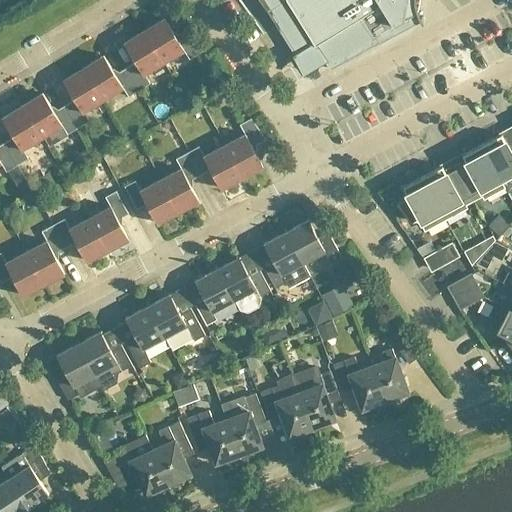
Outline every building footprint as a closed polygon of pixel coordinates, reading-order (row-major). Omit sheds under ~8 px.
[(257,0),(267,14),(295,59),(315,47),(330,71),(419,23),(421,27),(422,26),(420,22),(419,19),(417,15),(416,12),(415,8),(415,5),(415,1),(414,0),(257,0)] [(164,20),(144,32),(163,64),(183,52),(189,61),(202,53),(187,32),(175,39),(164,20)] [(139,92),(149,85),(144,76),(163,64),(144,32),(124,44),(135,64),(125,70),(139,92)] [(128,99),(139,92),(125,70),(114,77),(103,57),(83,70),(102,102),(122,90),(128,99)] [(88,123),(83,114),(102,102),(83,70),(63,82),(74,101),(64,107),(78,130),(88,123)] [(67,136),(78,130),(64,107),(53,114),(42,95),(22,107),(41,139),(61,127),(67,136)] [(22,107),(2,119),(14,138),(3,145),(17,167),(27,160),(22,151),(41,139),(22,107)] [(244,136),(224,147),(242,180),(262,169),(252,149),(265,142),(250,120),(239,126),(244,136)] [(501,136),(481,146),(500,181),(511,174),(511,151),(510,153),(501,136)] [(0,164),(6,174),(17,167),(3,145),(0,146),(0,164)] [(471,174),(461,179),(472,201),(482,195),(484,199),(504,188),(500,181),(481,146),(462,157),(471,174)] [(198,148),(187,154),(199,177),(210,171),(221,191),(242,180),(224,147),(203,158),(198,148)] [(180,170),(160,181),(178,214),(198,203),(188,183),(199,177),(187,154),(175,161),(180,170)] [(462,206),(472,201),(461,179),(451,185),(442,168),(422,178),(444,220),(464,209),(462,206)] [(425,230),(444,220),(422,178),(402,189),(408,199),(397,205),(411,223),(419,219),(425,230)] [(178,214),(160,181),(140,192),(134,183),(124,188),(136,211),(146,206),(157,225),(178,214)] [(109,208),(89,219),(107,252),(128,241),(117,221),(128,216),(115,193),(104,199),(109,208)] [(64,221),(52,227),(65,250),(76,244),(87,263),(107,252),(89,219),(69,230),(64,221)] [(324,253),(330,265),(341,259),(328,234),(317,240),(307,222),(285,234),(302,265),(324,253)] [(46,242),(25,253),(43,286),(64,275),(53,256),(65,250),(52,227),(41,233),(46,242)] [(302,265),(285,234),(264,245),(274,264),(263,269),(275,290),(285,285),(288,289),(309,277),(302,265)] [(456,257),(451,247),(426,261),(431,271),(456,257)] [(43,286),(25,253),(5,264),(0,255),(0,254),(0,283),(0,284),(12,278),(23,298),(43,286)] [(238,259),(217,270),(233,302),(234,301),(239,312),(247,314),(258,309),(260,301),(259,299),(270,293),(259,272),(248,277),(238,259)] [(233,302),(217,270),(195,282),(205,300),(194,306),(206,327),(217,321),(212,313),(233,302)] [(470,277),(449,289),(454,299),(476,287),(470,277)] [(345,281),(322,289),(329,309),(353,301),(345,281)] [(476,287),(454,299),(460,310),(481,298),(476,287)] [(147,308),(164,339),(169,349),(170,349),(191,338),(193,343),(204,337),(189,309),(179,314),(169,296),(147,308)] [(511,314),(511,306),(509,312),(502,308),(502,309),(511,314)] [(142,350),(164,339),(147,308),(126,319),(135,338),(125,343),(139,370),(150,364),(142,350)] [(511,314),(502,309),(492,329),(506,336),(504,340),(511,351),(511,314)] [(263,326),(267,337),(285,331),(282,320),(263,326)] [(100,333),(78,345),(95,376),(100,386),(102,390),(116,382),(117,375),(132,367),(120,346),(110,352),(100,333)] [(391,342),(408,366),(418,358),(401,335),(391,342)] [(79,398),(100,386),(95,376),(78,345),(56,357),(66,375),(56,381),(68,401),(78,396),(79,398)] [(408,394),(391,350),(381,354),(384,363),(372,367),(385,402),(408,394)] [(361,411),(385,402),(372,367),(359,372),(354,359),(332,367),(343,394),(354,390),(361,411)] [(292,377),(311,429),(335,421),(327,400),(338,396),(330,373),(318,377),(316,369),(292,377)] [(281,417),(288,438),(311,429),(292,377),(277,384),(279,387),(259,394),(270,421),(281,417)] [(195,382),(176,387),(180,401),(199,396),(195,382)] [(220,408),(225,421),(238,456),(261,448),(254,427),(265,423),(255,395),(220,408)] [(238,456),(225,421),(213,426),(208,412),(186,420),(196,448),(208,444),(215,465),(238,456)] [(191,450),(179,423),(158,433),(164,446),(152,452),(167,486),(190,475),(180,455),(191,450)] [(167,486),(152,452),(145,436),(122,447),(126,455),(116,460),(115,458),(104,464),(116,486),(126,481),(136,476),(145,496),(167,486)] [(8,480),(28,510),(33,506),(34,507),(36,507),(37,507),(39,507),(40,506),(41,505),(42,504),(43,503),(44,501),(44,500),(44,498),(48,496),(36,479),(48,471),(36,451),(24,458),(22,455),(1,469),(8,480)] [(24,511),(28,510),(8,480),(0,485),(0,511),(24,511)]
